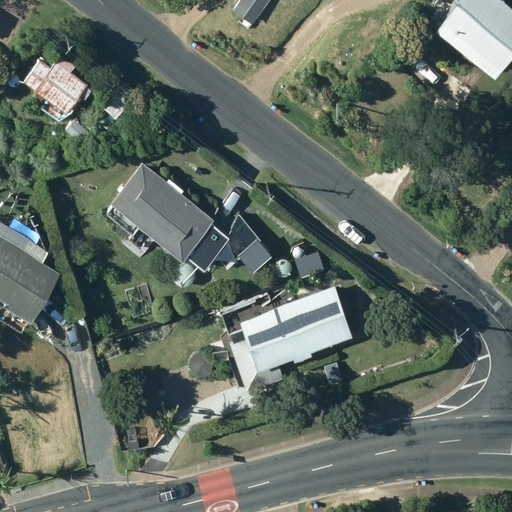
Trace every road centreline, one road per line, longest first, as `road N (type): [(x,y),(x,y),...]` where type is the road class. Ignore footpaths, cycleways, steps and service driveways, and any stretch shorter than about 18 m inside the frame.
road 1 (residential): [(511,343),(482,304),(95,0)]
road 2 (secondary): [(511,443),(445,441),(366,455),(152,511)]
